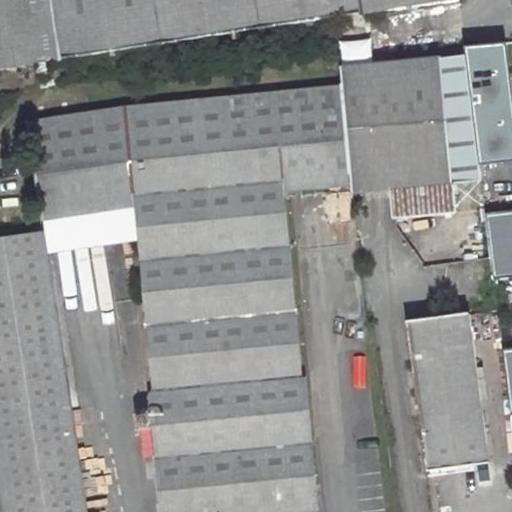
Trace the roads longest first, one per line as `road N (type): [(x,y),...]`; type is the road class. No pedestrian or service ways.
road 1 (unknown): [(434,511),(395,225)]
road 2 (unknown): [(359,511),(332,225)]
road 3 (unknown): [(151,511),(116,289)]
